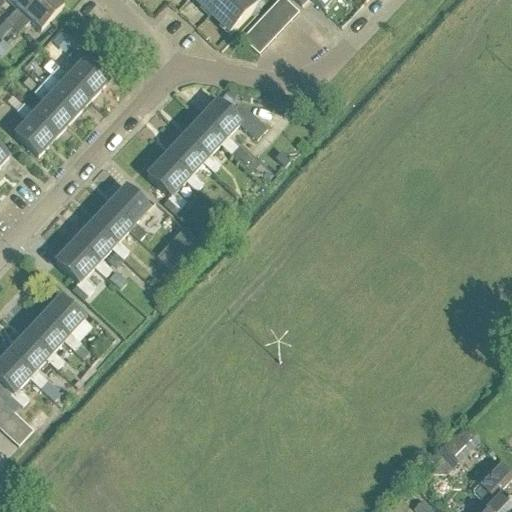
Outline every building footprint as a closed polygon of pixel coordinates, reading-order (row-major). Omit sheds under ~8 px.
[(9,0),(5,5),(15,14),(3,26),(11,32),(40,0),(9,0)] [(49,0),(40,0),(11,32),(17,38),(28,27),(39,36),(62,11),(49,0)] [(184,0),(198,13),(210,0),(184,0)] [(249,0),(210,0),(198,13),(228,41),(259,9),(249,0)] [(289,0),(301,11),(309,3),(322,16),(338,0),(289,0)] [(284,1),(276,10),(291,25),(299,16),(284,1)] [(276,10),(268,18),(283,33),(291,25),(276,10)] [(268,18),(260,27),(275,42),(283,33),(268,18)] [(260,27),(252,35),(267,50),(275,42),(260,27)] [(252,35),(244,44),(259,58),(267,50),(252,35)] [(61,37),(52,46),(63,57),(72,47),(61,37)] [(1,46),(0,46),(0,61),(8,53),(1,46)] [(77,71),(67,82),(65,84),(89,106),(106,88),(83,67),(85,65),(73,54),(66,62),(77,71)] [(56,72),(39,91),(50,100),(48,102),(72,125),(89,106),(65,84),(67,82),(56,72)] [(42,108),(33,119),(31,121),(55,143),(72,125),(48,102),(50,100),(39,91),(32,98),(42,108)] [(215,107),(197,126),(221,148),(219,151),(229,160),(236,153),(226,143),(238,130),(243,135),(255,146),(265,135),(237,108),(228,119),(215,107)] [(31,121),(33,119),(22,109),(15,117),(26,127),(12,141),(36,163),(55,143),(31,121)] [(197,126),(180,144),(204,166),(202,169),(212,179),(219,171),(209,161),(219,151),(221,148),(197,126)] [(204,166),(180,144),(163,163),(186,185),(184,188),(195,197),(202,190),(191,180),(202,169),(204,166)] [(163,163),(145,182),(168,203),(166,205),(177,216),(185,208),(174,198),(184,188),(186,185),(163,163)] [(147,216),(123,193),(106,212),(130,234),(127,237),(138,246),(145,239),(135,229),(147,216)] [(130,234),(106,212),(89,230),(112,253),(110,255),(120,265),(128,257),(117,248),(127,237),(130,234)] [(89,230),(71,249),(95,271),(93,274),(103,283),(110,276),(100,266),(110,255),(112,253),(89,230)] [(71,249),(53,268),(76,289),(75,291),(86,302),(93,294),(83,285),(93,274),(95,271),(71,249)] [(114,278),(106,286),(114,293),(121,285),(114,278)] [(58,304),(40,324),(63,346),(62,347),(72,357),(80,350),(69,340),(82,326),(58,304)] [(63,346),(40,324),(23,342),(46,364),(45,366),(55,375),(62,368),(52,358),(62,347),(63,346)] [(23,342),(5,360),(29,382),(27,384),(38,394),(45,386),(34,377),(45,366),(46,364),(23,342)] [(80,350),(72,357),(82,367),(90,359),(80,350)] [(5,360),(0,365),(0,404),(2,407),(9,414),(13,417),(19,411),(21,412),(28,405),(17,395),(27,384),(29,382),(5,360)] [(45,386),(38,394),(48,403),(55,396),(45,386)] [(2,407),(0,408),(0,423),(9,414),(2,407)] [(41,413),(29,425),(37,433),(49,421),(41,413)] [(17,421),(13,417),(9,414),(0,423),(0,434),(2,437),(17,421)] [(24,428),(17,421),(2,437),(9,444),(24,428)] [(32,435),(24,428),(9,444),(17,451),(32,435)] [(426,469),(434,478),(452,460),(460,468),(481,448),(465,431),(426,469)] [(483,508),(478,511),(511,511),(511,508),(502,499),(501,500),(499,498),(511,484),(511,481),(498,468),(478,489),(473,495),(473,498),(483,508)]
